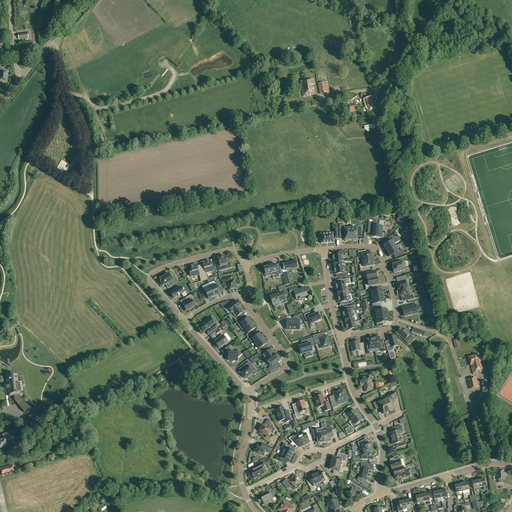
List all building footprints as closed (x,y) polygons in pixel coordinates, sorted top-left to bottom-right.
[(171,66),(190,44),(184,39),(171,54),(168,51),(164,56),(160,55),(157,55),(154,56),(152,59),(154,61),(156,59),(158,58),(160,58),(162,58),(165,60),(171,66)] [(0,80),(7,82),(9,72),(3,71),(3,68),(0,67),(0,65),(1,57),(0,56),(0,70),(0,71),(0,72),(0,80)] [(167,70),(166,70),(165,70),(164,70),(163,70),(162,69),(161,68),(160,68),(158,71),(157,72),(162,76),(168,70),(167,70)] [(313,85),(314,84),(313,79),(301,81),(303,96),(315,94),(313,85)] [(326,82),(318,84),(320,93),(327,92),(326,82)] [(367,112),(377,109),(376,104),(374,96),(363,99),(365,107),(366,107),(367,112)] [(355,102),(348,104),(350,113),(358,110),(355,102)] [(368,219),(368,230),(371,230),(371,233),(374,233),(374,236),(382,236),(382,225),(376,225),(376,219),(368,219)] [(333,233),(320,234),(321,244),(334,243),(333,239),(334,238),(334,239),(338,239),(337,224),(336,224),(337,228),(333,228),(333,233)] [(351,240),(350,229),(345,229),(344,225),(340,225),(340,233),(344,233),(345,240),(345,241),(349,241),(349,240),(351,240)] [(356,228),(350,229),(351,240),(353,240),(353,241),(357,241),(357,240),(357,234),(361,234),(361,227),(356,227),(356,228)] [(384,245),(387,251),(395,246),(393,243),(395,242),(394,240),(397,238),(394,233),(388,239),(389,242),(384,245)] [(395,246),(387,251),(390,257),(396,253),(397,256),(400,255),(400,256),(405,254),(403,251),(399,253),(395,246)] [(339,254),(333,255),(333,261),(343,260),(342,256),(346,256),(345,251),(339,251),(339,254)] [(364,251),(358,252),(359,258),(362,257),(363,261),(372,259),(372,257),(373,257),(372,253),(371,253),(365,254),(364,251)] [(227,263),(229,263),(228,259),(226,259),(225,256),(218,258),(219,264),(216,264),(218,271),(228,268),(227,265),(228,265),(227,263)] [(372,259),(363,261),(363,264),(359,265),(360,272),(367,270),(366,267),(374,266),(374,265),(375,265),(374,261),(373,261),(372,259)] [(343,260),(333,261),(334,268),(344,267),(343,260)] [(200,266),(204,281),(207,280),(206,273),(214,271),(213,266),(210,267),(209,261),(202,263),(203,265),(200,266)] [(296,261),(282,264),(284,271),(298,268),(296,261)] [(394,273),(405,270),(403,261),(396,263),(396,262),(392,263),(393,268),(392,269),(394,273)] [(204,281),(200,266),(197,266),(197,264),(190,266),(192,272),(189,273),(191,277),(199,275),(201,281),(204,281)] [(276,264),(264,267),(265,271),(264,272),(264,275),(265,274),(266,277),(273,275),(273,277),(282,274),(280,268),(277,269),(276,264)] [(421,264),(413,266),(414,272),(422,270),(421,264)] [(344,267),(334,268),(335,275),(338,274),(338,278),(347,277),(347,273),(344,273),(344,267)] [(367,270),(362,271),(363,277),(366,276),(367,280),(377,278),(376,276),(377,276),(377,272),(376,272),(376,271),(369,273),(369,270),(367,271),(367,270)] [(170,282),(171,286),(178,282),(175,276),(172,278),(169,274),(168,274),(168,273),(164,276),(160,279),(161,281),(161,282),(163,286),(170,282)] [(398,290),(408,287),(405,276),(400,278),(401,282),(396,283),(398,290)] [(228,278),(221,281),(223,284),(226,283),(229,291),(237,288),(234,280),(229,281),(228,278)] [(342,282),(335,284),(337,290),(346,288),(345,284),(350,283),(349,278),(342,280),(342,282)] [(377,278),(367,280),(368,284),(365,284),(366,290),(372,289),(372,285),(379,284),(379,283),(379,280),(378,280),(377,278)] [(210,287),(214,296),(220,294),(218,288),(221,287),(218,281),(215,283),(216,285),(210,287)] [(300,299),(307,296),(304,288),(298,290),(296,286),(288,289),(290,294),(294,293),(296,300),(299,299),(299,300),(301,299),(300,299)] [(208,299),(214,296),(210,287),(204,290),(203,288),(200,289),(203,295),(206,294),(208,299)] [(411,295),(408,287),(398,290),(400,296),(402,295),(403,298),(405,298),(405,300),(408,300),(414,299),(413,294),(411,295)] [(184,297),(187,295),(185,292),(184,293),(181,288),(179,288),(173,291),(174,291),(172,292),(171,293),(172,295),(174,298),(182,294),(184,297)] [(346,288),(336,290),(338,297),(347,295),(346,288)] [(374,288),(369,289),(370,298),(371,298),(381,296),(380,290),(375,291),(374,288)] [(274,307),(279,305),(279,303),(284,301),(283,299),(285,298),(284,298),(286,297),(289,296),(287,290),(283,291),(283,293),(275,295),(276,298),(271,300),(275,312),(276,311),(274,307)] [(191,295),(185,298),(187,301),(185,302),(186,303),(183,305),(184,308),(183,308),(185,311),(188,310),(189,311),(193,308),(192,308),(195,306),(192,300),(193,299),(191,295)] [(347,295),(338,297),(339,303),(342,303),(342,305),(349,304),(347,295)] [(373,304),(371,304),(372,308),(379,306),(379,304),(383,303),(382,296),(381,296),(371,298),(373,304)] [(231,312),(239,306),(235,301),(230,304),(228,301),(220,305),(224,310),(227,307),(231,312)] [(348,310),(342,311),(344,317),(353,315),(351,309),(354,308),(353,305),(347,307),(348,310)] [(415,305),(402,308),(404,316),(413,314),(412,312),(416,311),(415,305)] [(244,312),(239,306),(231,312),(230,313),(236,321),(241,318),(239,315),(244,312)] [(381,307),(372,308),(373,312),(374,311),(375,317),(386,315),(385,309),(381,310),(381,307)] [(310,324),(321,320),(320,317),(319,313),(318,314),(318,313),(311,315),(310,312),(304,315),(306,320),(308,319),(310,324)] [(353,315),(343,318),(345,324),(355,322),(353,315)] [(386,315),(375,317),(377,327),(383,326),(382,323),(388,322),(386,315)] [(211,334),(218,328),(210,318),(201,323),(198,326),(204,333),(208,330),(211,334)] [(241,319),(236,322),(242,330),(244,329),(252,323),(248,318),(243,321),(241,319)] [(299,320),(287,321),(287,329),(299,328),(299,320)] [(355,322),(346,324),(347,331),(354,329),(355,331),(360,330),(359,327),(357,328),(355,322)] [(248,338),(253,334),(251,332),(256,328),(252,323),(244,329),(247,334),(246,335),(248,338)] [(397,332),(405,340),(410,334),(405,330),(404,331),(401,328),(397,332)] [(218,347),(219,349),(228,342),(223,336),(222,334),(223,333),(221,330),(216,334),(219,339),(214,342),(215,344),(217,348),(218,347)] [(253,341),(255,344),(263,338),(260,333),(255,337),(253,334),(248,338),(251,342),(253,341)] [(331,346),(328,335),(321,337),(320,334),(313,336),(315,343),(319,342),(321,349),(331,346)] [(395,336),(388,338),(390,345),(386,346),(390,359),(395,358),(393,350),(395,347),(398,346),(395,336)] [(378,338),(378,337),(375,337),(375,338),(373,339),(375,352),(381,351),(381,352),(385,351),(383,344),(380,344),(379,338),(378,338)] [(267,344),(263,338),(255,344),(259,350),(257,351),(259,354),(264,350),(262,347),(267,344)] [(313,342),(312,338),(306,340),(308,344),(298,347),(301,355),(312,351),(310,347),(313,346),(312,343),(313,342)] [(371,338),(367,339),(367,340),(366,340),(368,346),(364,347),(366,355),(369,354),(369,353),(375,352),(373,339),(371,339),(371,338)] [(359,341),(351,343),(352,352),(358,351),(359,355),(365,355),(363,343),(359,344),(359,341)] [(223,350),(226,354),(225,355),(227,358),(228,357),(228,360),(231,360),(232,362),(234,361),(237,361),(237,358),(242,354),(238,350),(234,353),(228,353),(229,350),(230,349),(228,347),(223,350)] [(266,361),(275,354),(271,349),(266,352),(264,350),(259,354),(261,357),(262,355),(266,361)] [(275,354),(266,361),(271,367),(268,369),(270,373),(277,369),(273,364),(279,360),(275,354)] [(480,372),(483,371),(479,354),(468,357),(470,365),(471,365),(473,374),(477,373),(477,372),(479,371),(480,372)] [(253,372),(249,367),(241,373),(242,374),(241,374),(243,378),(244,377),(245,379),(253,372)] [(17,404),(22,399),(21,398),(20,394),(21,394),(20,392),(24,391),(22,381),(18,381),(17,374),(12,375),(5,376),(8,397),(13,396),(14,400),(17,404)] [(369,377),(368,376),(359,379),(361,386),(363,385),(366,392),(372,390),(370,383),(371,383),(370,382),(372,380),(371,377),(369,377)] [(469,389),(478,387),(476,378),(467,380),(469,389)] [(482,407),(490,395),(490,389),(489,385),(488,385),(487,381),(482,383),(483,387),(482,387),(483,390),(475,402),(482,407)] [(339,391),(333,393),(335,400),(330,402),(333,409),(338,407),(338,406),(340,405),(339,402),(346,400),(344,393),(344,390),(343,390),(343,389),(343,390),(342,389),(340,390),(339,391)] [(395,392),(392,394),(388,396),(389,398),(383,401),(389,411),(390,411),(391,411),(393,410),(393,409),(394,409),(391,402),(398,399),(395,392)] [(466,413),(461,394),(453,396),(458,415),(466,413)] [(317,397),(314,398),(315,401),(315,402),(315,404),(316,405),(317,408),(322,406),(323,407),(324,411),(330,410),(328,403),(325,404),(322,395),(320,396),(319,395),(318,395),(317,396),(317,397)] [(30,409),(22,399),(17,404),(25,413),(30,409)] [(294,409),(296,416),(303,413),(303,412),(306,411),(305,407),(306,407),(306,406),(306,404),(305,404),(304,404),(303,401),(296,403),(297,407),(296,408),(294,409)] [(389,411),(383,401),(378,403),(377,401),(373,403),(376,410),(380,408),(383,414),(384,414),(386,414),(387,413),(388,412),(389,411)] [(288,411),(285,412),(283,408),(275,410),(276,415),(277,414),(279,422),(286,419),(287,422),(291,421),(288,411)] [(352,420),(358,415),(355,410),(350,413),(348,411),(343,415),(346,420),(350,417),(352,420)] [(357,423),(362,420),(358,415),(352,420),(354,423),(351,425),(354,429),(359,426),(357,423)] [(26,430),(34,427),(39,425),(37,420),(32,422),(24,425),(26,430)] [(275,430),(269,420),(266,422),(267,424),(266,427),(262,425),(259,431),(262,433),(262,434),(266,436),(266,435),(268,436),(270,432),(273,433),(275,430)] [(348,435),(353,432),(351,426),(345,429),(348,435)] [(391,439),(401,436),(400,432),(403,432),(401,426),(395,427),(396,431),(390,433),(391,439)] [(323,432),(324,442),(327,442),(327,443),(329,442),(330,442),(331,441),(330,438),(336,437),(335,430),(332,431),(331,427),(326,428),(326,432),(323,432)] [(300,436),(305,446),(308,444),(307,443),(310,442),(307,437),(310,436),(308,429),(302,432),(303,435),(300,436)] [(324,442),(323,432),(322,429),(313,430),(314,437),(317,437),(318,443),(319,443),(320,444),(322,444),(322,443),(324,442)] [(6,442),(14,439),(12,432),(4,436),(5,438),(0,440),(0,448),(8,445),(6,442)] [(305,446),(300,436),(298,433),(289,439),(294,444),(296,443),(299,447),(301,446),(301,447),(305,446)] [(401,436),(391,439),(393,445),(399,443),(400,447),(407,445),(405,438),(402,439),(401,436)] [(363,450),(372,448),(371,443),(368,444),(367,442),(369,441),(368,438),(358,443),(359,446),(362,446),(363,450)] [(273,448),(262,443),(261,446),(257,445),(257,446),(256,446),(255,448),(255,449),(254,452),(263,456),(265,451),(270,453),(273,448)] [(283,453),(292,457),(294,452),(288,448),(289,446),(284,443),(281,448),(284,450),(283,453)] [(372,448),(363,450),(364,455),(361,456),(361,459),(373,460),(373,457),(370,457),(370,454),(373,453),(372,448)] [(292,457),(283,453),(280,451),(275,459),(281,462),(282,459),(289,462),(292,457)] [(331,460),(330,463),(340,465),(341,462),(342,462),(346,462),(347,456),(339,454),(338,458),(333,457),(331,460)] [(392,470),(403,467),(402,467),(400,460),(401,459),(400,456),(394,458),(394,461),(394,462),(390,463),(392,470)] [(18,472),(23,471),(26,470),(26,469),(34,466),(32,463),(22,466),(16,468),(18,472)] [(262,469),(265,468),(262,463),(260,463),(251,467),(252,470),(251,471),(251,473),(251,474),(252,476),(253,477),(254,478),(264,473),(262,469)] [(330,468),(330,469),(335,471),(335,474),(341,476),(342,470),(340,470),(340,468),(340,465),(330,463),(330,464),(330,468)] [(363,473),(372,476),(373,471),(370,470),(370,468),(371,468),(371,464),(361,464),(361,468),(365,468),(364,468),(363,473)] [(3,476),(14,472),(12,465),(0,468),(3,476)] [(404,470),(403,467),(392,470),(393,470),(395,477),(399,476),(400,476),(401,479),(410,476),(408,469),(404,470)] [(497,480),(499,480),(499,483),(503,482),(503,479),(505,479),(505,477),(506,477),(506,473),(504,473),(504,470),(496,471),(497,480)] [(314,474),(319,483),(322,482),(324,484),(329,482),(326,476),(323,477),(320,471),(314,474)] [(372,476),(363,473),(362,478),(359,477),(357,480),(367,486),(369,483),(366,482),(367,480),(371,481),(372,476)] [(315,485),(319,483),(314,474),(308,477),(311,483),(308,485),(311,491),(317,488),(315,485)] [(291,486),(295,490),(303,483),(295,475),(289,481),(287,479),(283,483),(288,489),(291,486)] [(482,479),(482,478),(478,479),(480,488),(484,487),(484,490),(487,490),(484,479),(482,479)] [(354,494),(356,490),(355,489),(357,486),(351,483),(349,486),(352,488),(352,490),(351,489),(346,492),(348,496),(348,497),(349,500),(350,499),(351,500),(356,497),(354,494)] [(461,484),(462,492),(466,491),(467,494),(469,493),(467,483),(461,484)] [(275,497),(271,489),(268,490),(261,493),(263,497),(261,499),(264,505),(274,500),(273,499),(275,497)] [(445,501),(448,500),(445,490),(439,491),(441,498),(444,497),(445,501)] [(441,501),(441,498),(439,491),(433,493),(435,503),(438,503),(437,501),(441,501)] [(428,494),(422,495),(423,502),(427,501),(428,505),(430,504),(428,494)] [(338,508),(341,506),(337,499),(334,500),(327,503),(331,511),(332,511),(339,509),(338,508)] [(406,508),(405,501),(405,500),(405,499),(401,500),(402,501),(398,502),(399,504),(396,504),(398,511),(397,511),(403,511),(403,510),(407,509),(406,508)] [(405,501),(406,508),(410,507),(411,511),(413,510),(412,506),(413,506),(411,499),(405,500),(405,501)] [(279,509),(281,510),(282,510),(282,511),(281,511),(292,511),(293,511),(293,510),(293,509),(293,508),(283,502),(279,509)]
